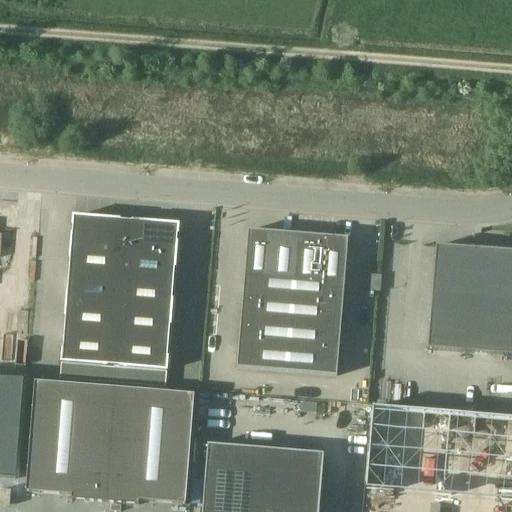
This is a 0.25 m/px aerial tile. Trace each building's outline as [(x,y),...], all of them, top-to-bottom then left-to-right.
[(178,226),(73,218),(62,364),(167,372),(178,226)] [(1,274),(0,274),(0,374),(25,377),(37,227),(24,233),(23,230),(13,234),(15,237),(3,242),(1,274)] [(348,240),(248,232),(237,369),(337,377),(348,240)] [(511,253),(478,250),(478,251),(436,247),(428,351),(511,357),(511,253)] [(167,373),(61,365),(60,381),(165,389),(167,373)] [(24,381),(0,379),(0,479),(16,481),(24,381)] [(73,502),(105,504),(114,391),(35,384),(27,494),(73,498),(73,502)] [(193,397),(114,391),(105,504),(138,507),(138,503),(185,506),(193,397)] [(319,511),(324,456),(208,447),(202,511),(319,511)]
